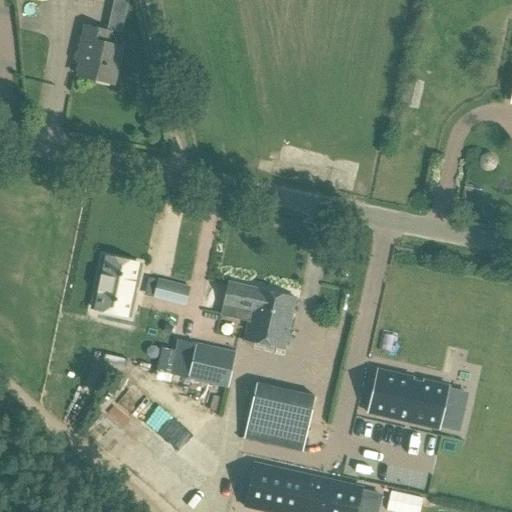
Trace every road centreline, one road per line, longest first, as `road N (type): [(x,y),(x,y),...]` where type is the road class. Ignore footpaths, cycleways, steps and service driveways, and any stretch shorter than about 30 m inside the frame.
road 1 (unclassified): [(511,248),(0,144)]
road 2 (track): [(148,511),(0,377)]
road 3 (track): [(140,0),(180,181)]
